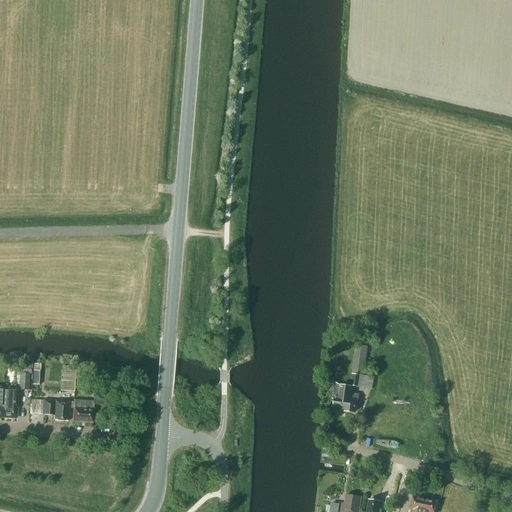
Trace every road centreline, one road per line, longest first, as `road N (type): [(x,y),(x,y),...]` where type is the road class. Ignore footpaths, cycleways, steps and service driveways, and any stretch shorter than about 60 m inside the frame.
road 1 (secondary): [(197,0),(161,438)]
road 2 (track): [(0,231),(170,228),(226,235)]
road 3 (unclassified): [(511,499),(341,447)]
